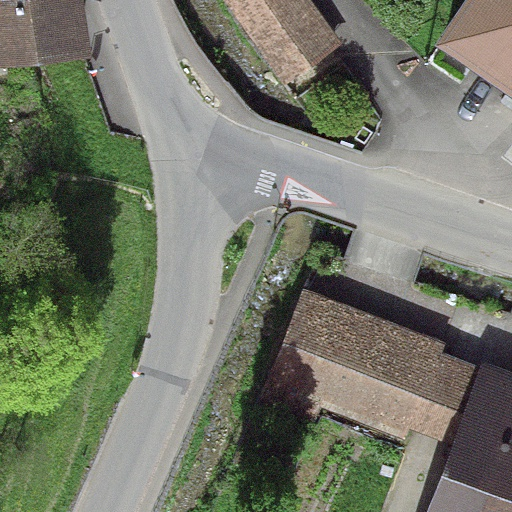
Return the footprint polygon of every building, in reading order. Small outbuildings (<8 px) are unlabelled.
[(84,0),(0,0),(0,66),(91,56),(84,0)] [(343,45),(311,0),(225,0),(287,85),(343,45)] [(511,0),(466,0),(436,44),(511,96),(511,0)] [(408,428),(450,444),(479,368),(441,353),(445,345),(304,291),(261,401),(320,424),(326,410),(404,440),(408,428)] [(511,511),(511,373),(481,362),(479,368),(450,444),(424,511),(511,511)]
